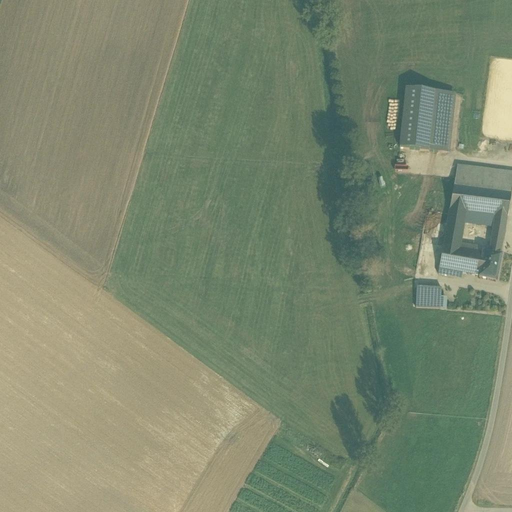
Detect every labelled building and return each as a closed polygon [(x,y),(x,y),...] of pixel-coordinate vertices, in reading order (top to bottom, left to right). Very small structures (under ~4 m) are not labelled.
[(456,95),(405,90),(399,150),(449,155),(456,95)] [(372,137),(380,136),(380,127),(371,128),(372,137)] [(453,188),(511,195),(511,188),(511,173),(456,166),(453,188)] [(494,217),(507,219),(511,195),(453,188),(449,211),(466,214),(494,217)] [(465,225),(466,214),(449,211),(443,247),(460,250),(461,245),(465,225)] [(466,214),(465,225),(492,229),(494,217),(466,214)] [(507,219),(494,217),(492,229),(488,254),(501,256),(507,219)] [(477,247),(461,245),(460,250),(476,253),(477,247)] [(481,254),(476,253),(460,250),(443,247),(439,270),(462,275),(477,277),(481,254)] [(488,254),(482,253),(481,254),(477,277),(477,280),(497,283),(501,256),(488,254)] [(394,272),(397,269),(389,260),(385,263),(394,272)] [(462,275),(439,270),(438,276),(462,280),(462,275)] [(441,290),(416,289),(415,309),(446,311),(446,299),(440,298),(441,290)]
